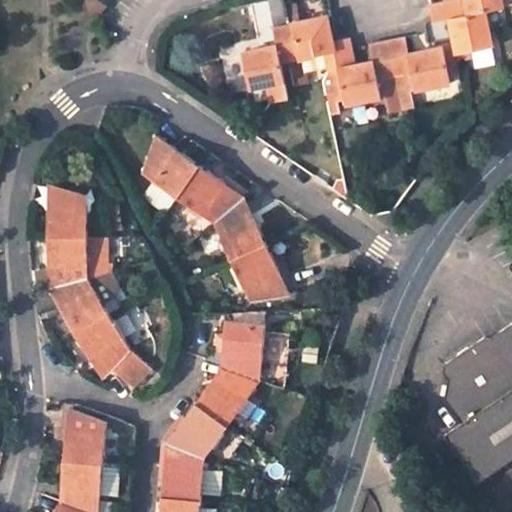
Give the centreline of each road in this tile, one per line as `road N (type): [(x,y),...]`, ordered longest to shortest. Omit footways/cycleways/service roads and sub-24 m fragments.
road 1 (residential): [(126,92),(69,100),(18,165),(26,380)]
road 2 (residential): [(415,263),(167,104),(126,92)]
road 3 (unclassified): [(330,511),(415,263)]
road 4 (unclassified): [(415,263),(511,154)]
road 5 (residential): [(26,380),(153,425)]
road 6 (residential): [(26,380),(31,456),(13,511)]
